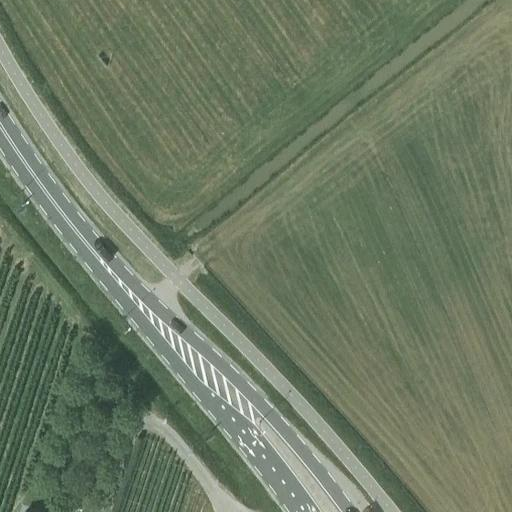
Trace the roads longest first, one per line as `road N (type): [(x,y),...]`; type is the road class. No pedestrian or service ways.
road 1 (primary): [(179,350),(25,167),(0,125)]
road 2 (primary): [(346,511),(262,411),(179,350)]
road 3 (primary): [(179,350),(303,511)]
